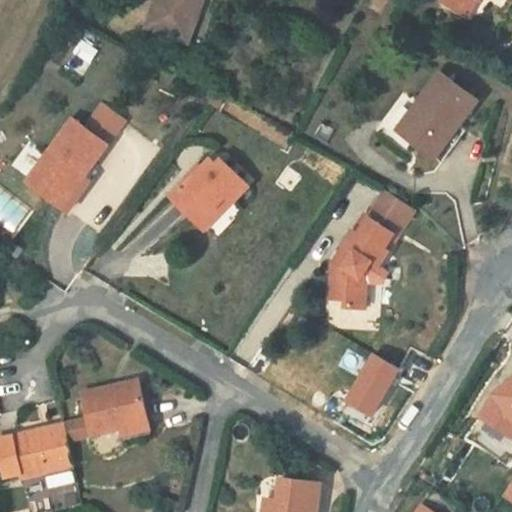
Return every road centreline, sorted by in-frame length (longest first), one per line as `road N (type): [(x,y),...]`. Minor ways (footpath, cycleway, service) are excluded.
road 1 (residential): [(27,372),(57,316),(101,301),(232,382)]
road 2 (unclassified): [(388,473),(511,277)]
road 3 (residential): [(232,382),(388,473)]
road 4 (residential): [(196,511),(232,382)]
